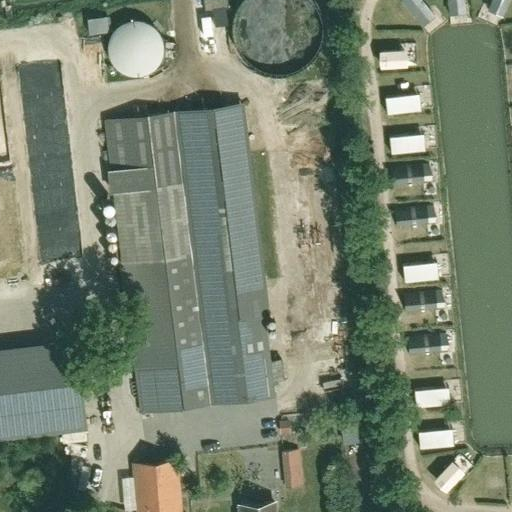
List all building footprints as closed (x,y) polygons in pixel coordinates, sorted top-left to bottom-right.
[(321,42),(323,28),(321,14),(314,1),(313,0),(239,0),(240,0),(233,13),(230,27),(233,42),(239,55),(249,65),(262,72),(276,74),(291,72),(304,65),(314,55),(321,42)] [(419,0),(398,0),(412,25),(428,16),(419,0)] [(153,64),(159,55),(161,45),(159,35),(153,26),(144,20),(134,18),(123,20),(115,26),(109,35),(107,45),(109,55),(115,64),(124,70),(134,72),(144,70),(153,64)] [(398,64),(397,46),(369,48),(370,66),(398,64)] [(379,111),(413,109),(412,91),(378,93),(379,111)] [(104,119),(113,191),(135,367),(141,412),(274,395),(265,317),(269,316),(242,102),(183,109),(104,119)] [(383,151),(417,150),(417,133),(382,133),(383,151)] [(384,185),(424,182),(423,157),(382,160),(384,185)] [(389,226),(433,223),(432,203),(388,206),(389,226)] [(395,261),(396,278),(431,278),(430,260),(395,261)] [(397,309),(440,309),(440,285),(397,285),(397,309)] [(441,327),(402,329),(403,353),(443,351),(441,327)] [(0,343),(0,437),(88,428),(82,376),(93,375),(91,360),(75,362),(72,336),(0,343)] [(441,384),(407,387),(408,405),(442,403),(441,384)] [(445,426),(411,429),(412,446),(446,444),(445,426)] [(66,442),(56,483),(76,488),(86,446),(66,442)] [(299,484),(297,446),(278,447),(280,485),(299,484)] [(181,511),(176,458),(132,462),(136,511),(181,511)] [(424,479),(439,492),(457,471),(443,458),(424,479)] [(478,481),(477,499),(501,500),(502,481),(478,481)]
